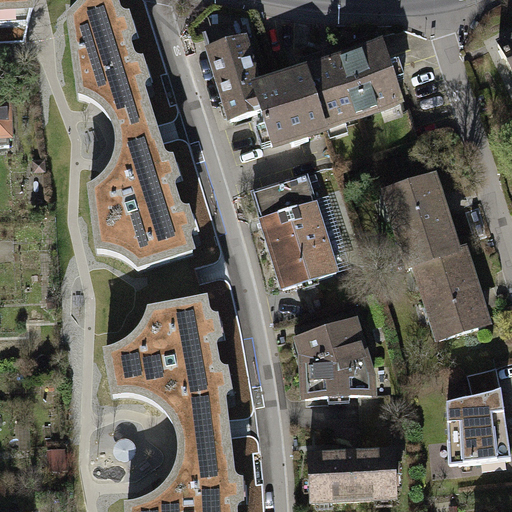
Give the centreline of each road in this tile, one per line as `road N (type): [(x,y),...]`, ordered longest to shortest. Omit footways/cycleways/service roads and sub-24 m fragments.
road 1 (residential): [(161,0),(258,334),(280,511)]
road 2 (residential): [(433,0),(511,259)]
